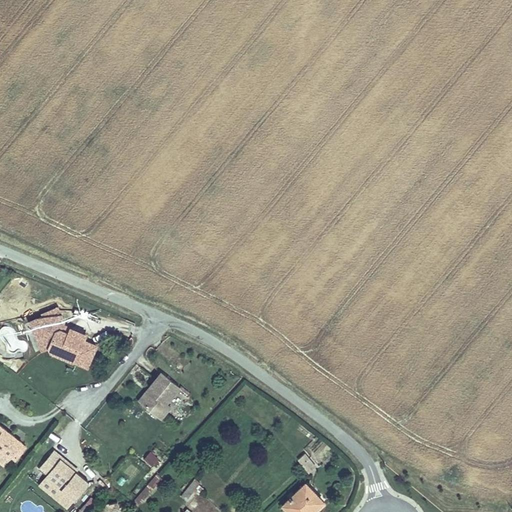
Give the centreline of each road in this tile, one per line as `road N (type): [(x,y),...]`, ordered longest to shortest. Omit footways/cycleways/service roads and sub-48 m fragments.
road 1 (unclassified): [(381,506),(361,452),(346,438),(253,366),(158,315)]
road 2 (unclassified): [(158,315),(0,249)]
road 3 (residential): [(80,404),(103,392),(158,315)]
